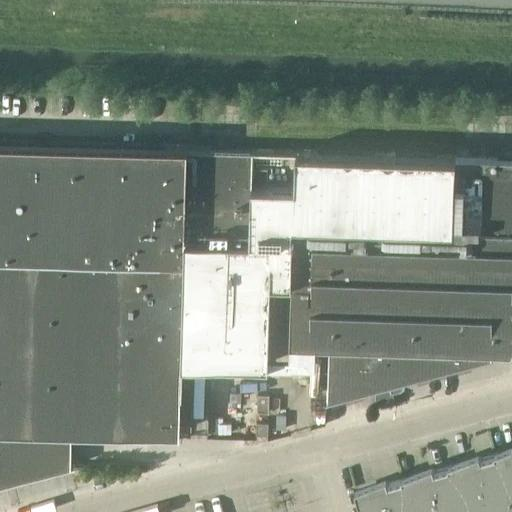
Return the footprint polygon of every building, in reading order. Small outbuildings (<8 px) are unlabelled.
[(253,183),(254,149),(0,142),(0,484),(72,466),(73,428),(181,431),(182,390),(183,390),(184,360),(183,360),(187,234),(251,236),(253,183)] [(272,279),(293,280),(291,342),(331,343),(329,396),(327,396),(328,397),(376,384),(376,399),(394,394),(392,386),(402,384),(403,383),(404,383),(406,381),(406,379),(406,377),(495,353),(495,352),(493,352),(493,348),(511,348),(511,157),(297,150),(296,184),(253,183),(251,236),(187,234),(183,360),(184,360),(270,362),(272,279)] [(270,410),(270,392),(258,392),(258,410),(270,410)] [(269,432),(269,420),(257,420),(257,431),(269,432)] [(511,507),(511,447),(497,452),(511,507)] [(463,511),(511,511),(511,507),(497,452),(450,464),(463,511)] [(412,511),(463,511),(450,464),(403,477),(412,511)] [(412,511),(403,477),(356,489),(362,511),(412,511)]
